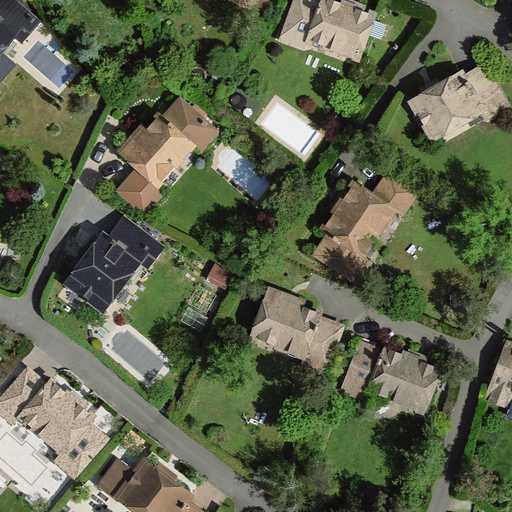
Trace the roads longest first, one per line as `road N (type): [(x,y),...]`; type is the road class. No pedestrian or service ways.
road 1 (residential): [(0,311),(284,511)]
road 2 (residential): [(437,511),(489,342),(511,294)]
road 3 (unknown): [(26,323),(127,127)]
road 4 (unknown): [(489,342),(444,346),(329,301)]
